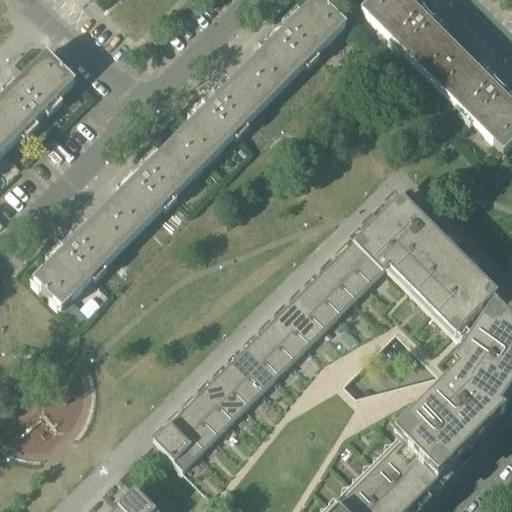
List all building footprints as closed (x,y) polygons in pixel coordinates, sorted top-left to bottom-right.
[(314,2),(245,71),(274,101),(345,30),(315,0),(314,2)] [(374,0),(359,15),(430,86),(459,57),(401,0),(374,0)] [(511,110),(459,57),(430,86),(502,159),(511,148),(511,110)] [(44,59),(0,102),(0,155),(3,158),(74,87),(45,58),(44,59)] [(245,71),(174,142),(204,171),(274,101),(245,71)] [(174,142),(102,214),(132,243),(204,171),(174,142)] [(237,155),(242,160),(246,157),(241,152),(237,155)] [(350,252),(379,282),(387,275),(440,328),(454,341),(496,300),(438,241),(400,203),(350,252)] [(132,243),(102,214),(41,275),(31,285),(60,315),(132,243)] [(350,252),(334,268),(364,297),(379,282),(350,252)] [(334,268),(319,283),(349,313),(364,297),(334,268)] [(319,283),(304,298),(334,328),(349,313),(319,283)] [(304,298),(289,313),(318,343),(334,328),(304,298)] [(289,313),(273,328),(303,358),(318,343),(289,313)] [(273,328),(258,344),(288,373),(303,358),(273,328)] [(511,355),(511,346),(510,344),(505,351),(486,331),(449,385),(454,389),(391,453),(392,454),(333,511),(419,511),(434,497),(481,451),(501,430),(497,426),(511,404),(511,357),(511,355)] [(258,344),(243,359),(273,389),(288,373),(258,344)] [(243,359),(228,374),(257,404),(273,389),(243,359)] [(228,374),(212,389),(242,419),(257,404),(228,374)] [(212,389),(197,404),(227,434),(242,419),(212,389)] [(197,404),(182,419),(212,449),(227,434),(197,404)] [(182,419),(167,435),(188,456),(196,464),(212,449),(182,419)] [(188,456),(167,435),(151,450),(173,471),(181,480),(196,464),(188,456)] [(149,511),(133,496),(118,511),(149,511)]
